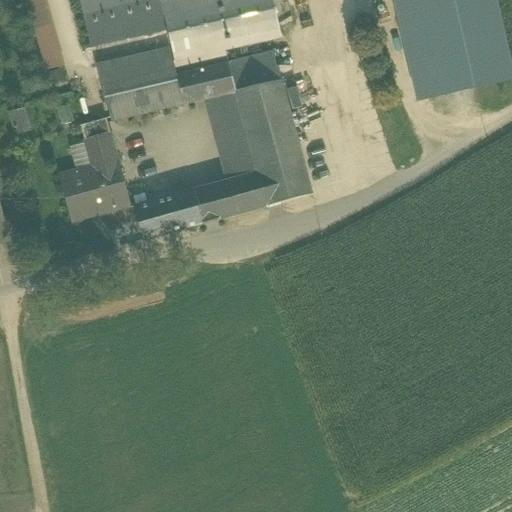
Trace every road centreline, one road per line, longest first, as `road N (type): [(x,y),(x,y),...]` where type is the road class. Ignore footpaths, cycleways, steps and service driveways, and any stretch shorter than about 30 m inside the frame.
road 1 (unclassified): [(511,114),(361,207),(0,291)]
road 2 (track): [(0,291),(45,511)]
